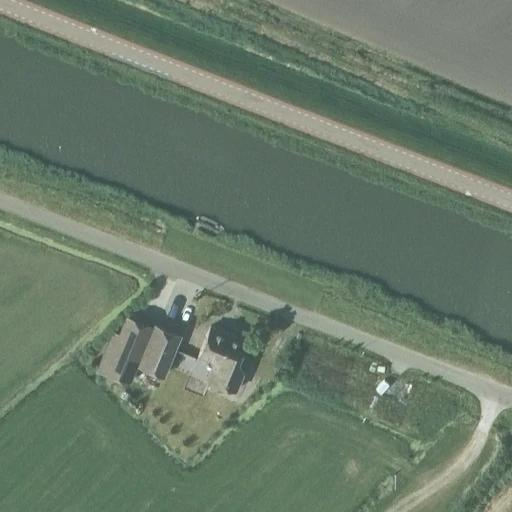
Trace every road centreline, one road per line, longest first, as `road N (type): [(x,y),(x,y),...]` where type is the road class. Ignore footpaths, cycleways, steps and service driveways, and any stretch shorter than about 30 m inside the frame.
road 1 (tertiary): [(511,202),(0,3)]
road 2 (unclassified): [(511,398),(0,200)]
road 3 (track): [(396,511),(461,462),(500,394)]
